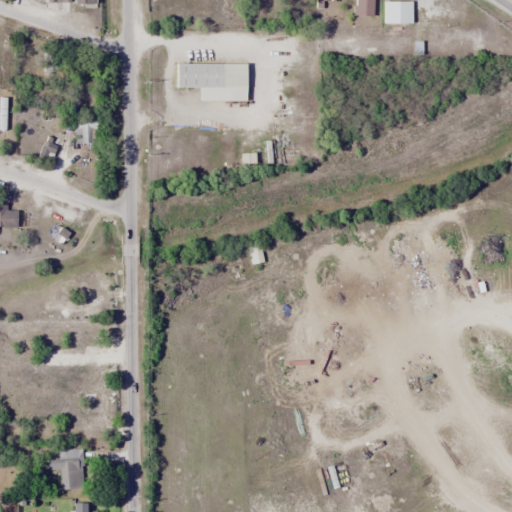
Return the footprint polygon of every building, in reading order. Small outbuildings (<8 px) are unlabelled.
[(381,2),(381,22),(410,22),(410,2),(381,2)] [(196,100),(242,100),(242,62),(173,62),(173,87),(196,87),(196,100)] [(5,202),(0,202),(0,226),(15,227),(15,209),(5,209),(5,202)] [(250,264),(261,263),(260,245),(248,247),(250,264)] [(86,503),(71,503),(71,511),(95,511),(86,511),(86,503)]
